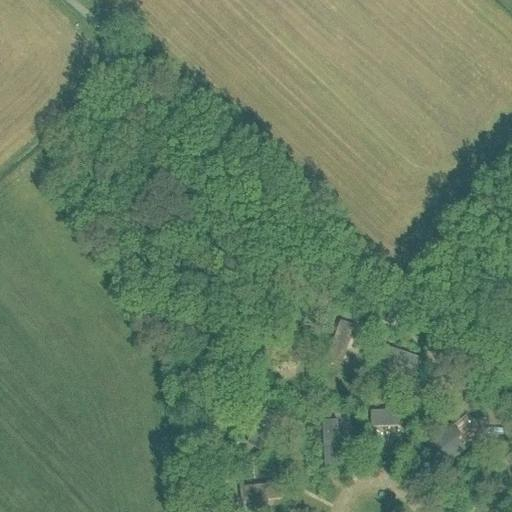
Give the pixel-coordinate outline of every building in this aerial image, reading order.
[(263,452),(281,417),(266,409),(248,444),(263,452)] [(416,411),(372,412),(372,428),(416,428),(416,411)] [(343,468),(340,421),(324,422),(327,469),(343,468)] [(445,469),(464,454),(456,445),(461,441),(452,430),(447,434),(442,428),(434,435),(439,441),(437,442),(432,436),(424,443),(429,449),(421,455),(429,464),(436,458),(437,459),(430,465),(437,475),(445,469)] [(240,489),(243,505),(283,499),(281,483),(240,489)]
